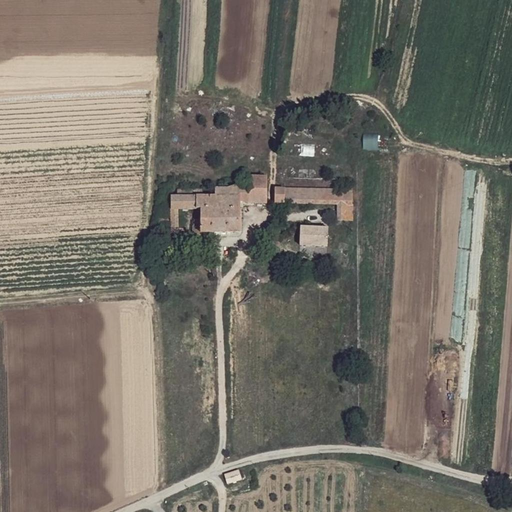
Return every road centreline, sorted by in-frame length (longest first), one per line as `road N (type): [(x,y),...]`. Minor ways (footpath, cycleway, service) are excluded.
road 1 (unclassified): [(511,480),(357,445),(279,453),(190,476),(118,511)]
road 2 (track): [(215,253),(217,469)]
